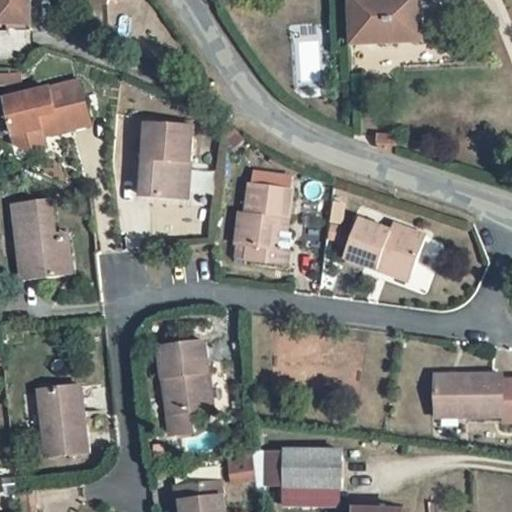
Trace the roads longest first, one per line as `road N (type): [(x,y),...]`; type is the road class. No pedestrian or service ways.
road 1 (residential): [(139,511),(119,325),(138,295),(202,290),(467,330),(489,314),(511,253)]
road 2 (residential): [(511,215),(260,125),(192,0)]
